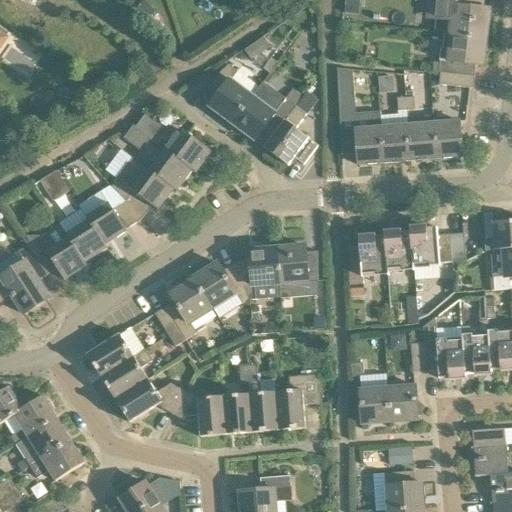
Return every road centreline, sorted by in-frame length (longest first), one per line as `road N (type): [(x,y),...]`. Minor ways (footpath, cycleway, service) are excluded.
road 1 (residential): [(49,352),(85,313),(252,205),(465,186),(500,166)]
road 2 (residential): [(449,511),(443,416),(453,406),(511,402)]
road 3 (residential): [(211,511),(207,471),(118,448)]
